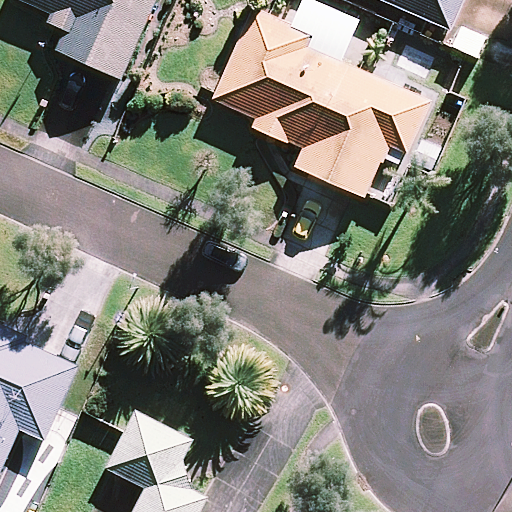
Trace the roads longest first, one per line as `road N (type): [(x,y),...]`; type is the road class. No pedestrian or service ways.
road 1 (residential): [(0,176),(283,306),(406,388)]
road 2 (residential): [(471,460),(446,475),(403,465),(386,426),(406,388)]
